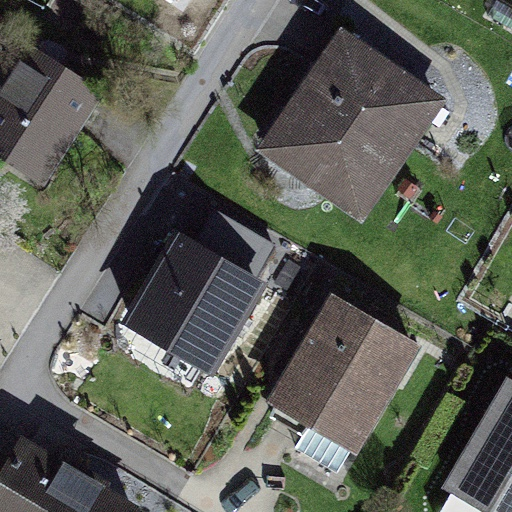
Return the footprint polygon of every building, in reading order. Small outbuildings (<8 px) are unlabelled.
[(449,97),(341,21),(255,144),(362,219),(449,97)] [(109,82),(20,27),(0,58),(0,151),(48,181),(109,82)] [(199,236),(179,224),(125,317),(215,369),(270,275),(262,271),(278,243),(216,207),(199,236)] [(424,338),(332,285),(268,393),(360,447),(424,338)] [(511,511),(511,371),(508,370),(441,480),(453,487),(438,511),(511,511)] [(134,511),(140,502),(24,433),(0,473),(0,511),(134,511)]
